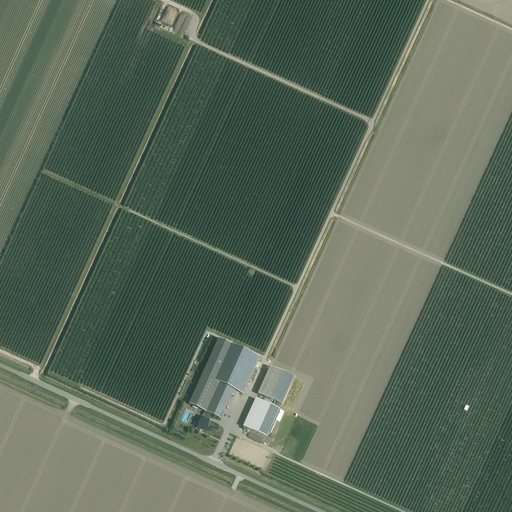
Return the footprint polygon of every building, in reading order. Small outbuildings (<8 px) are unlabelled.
[(189,404),(221,419),(234,390),(212,380),(229,344),(218,339),(189,404)] [(212,380),(234,390),(243,394),(259,358),(229,344),(212,380)] [(293,378),(270,367),(258,394),(281,405),(293,378)] [(266,437),(274,420),(279,423),(284,412),(254,399),(241,426),(266,437)] [(215,431),(218,425),(210,422),(210,421),(200,416),(197,422),(199,423),(197,428),(200,429),(200,428),(210,433),(211,430),(215,431)]
